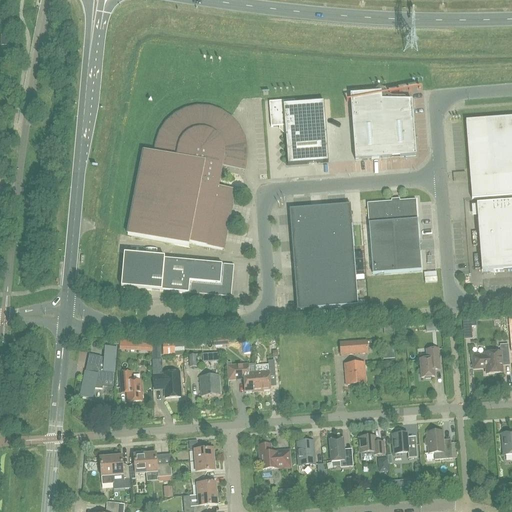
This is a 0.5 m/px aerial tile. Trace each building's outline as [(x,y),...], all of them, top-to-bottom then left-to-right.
[(381,93),(350,95),(355,161),(416,156),(412,101),(382,101),(381,93)] [(294,100),(269,102),(271,127),(285,126),(288,166),(328,163),(324,102),(294,104),(294,100)] [(156,144),(155,153),(144,151),(127,235),(189,247),(189,244),(222,250),(234,190),(217,187),(223,157),(246,162),(246,161),(245,161),(246,150),(246,149),(244,138),(239,127),(231,117),(230,118),(221,112),(221,111),(209,107),(209,108),(198,107),(197,107),(186,109),(175,114),(166,122),(166,123),(160,132),(156,144)] [(511,196),(511,117),(466,121),(472,200),(511,196)] [(416,200),(367,204),(372,274),(421,271),(416,200)] [(481,271),(511,268),(511,202),(476,205),(481,271)] [(290,217),(296,304),(297,304),(297,306),(299,306),(299,308),(302,308),(302,310),(304,310),(358,306),(351,212),(350,210),(348,210),(348,208),(346,208),(345,206),(343,206),(296,209),(294,210),(294,212),(292,212),(292,214),(290,215),(290,217)] [(234,266),(164,260),(164,258),(124,254),(121,288),(231,298),(234,266)] [(472,337),(471,327),(471,324),(463,325),(464,337),(472,337)] [(437,334),(438,344),(446,343),(445,334),(437,334)] [(138,341),(120,340),(120,349),(137,350),(138,341)] [(340,356),(367,354),(366,341),(339,343),(340,356)] [(173,342),(163,343),(164,355),(174,355),(173,342)] [(472,357),(473,369),(486,368),(486,374),(502,373),(501,363),(509,363),(508,345),(500,345),(500,352),(485,354),(485,356),(472,357)] [(114,380),(117,348),(106,348),(104,363),(99,363),(101,357),(89,355),(87,365),(98,366),(96,375),(87,372),(86,376),(84,376),(80,396),(92,399),(94,389),(102,389),(103,379),(114,380)] [(427,360),(420,360),(421,378),(424,378),(425,379),(431,379),(432,378),(434,377),(434,371),(440,371),(438,350),(426,351),(427,360)] [(269,372),(256,373),(258,393),(263,392),(263,391),(270,390),(269,377),(275,377),(274,361),(268,362),(269,372)] [(346,386),(365,384),(363,363),(344,365),(346,386)] [(228,381),(235,380),(243,380),(244,392),(252,392),(252,393),(258,393),(256,373),(248,374),(248,367),(243,368),(243,365),(234,366),(227,367),(228,381)] [(130,373),(119,374),(120,389),(127,388),(128,402),(142,401),(140,381),(131,382),(130,373)] [(154,376),(155,390),(165,389),(165,399),(181,398),(179,373),(164,374),(164,375),(154,376)] [(202,397),(208,396),(220,395),(219,376),(200,378),(202,397)] [(442,432),(427,433),(427,439),(426,439),(425,441),(425,446),(427,447),(428,447),(429,454),(434,454),(434,461),(452,459),(451,444),(445,444),(443,443),(442,432)] [(503,456),(511,455),(511,433),(502,434),(503,456)] [(407,435),(392,436),(393,454),(408,453),(408,459),(417,458),(416,444),(410,445),(410,442),(410,440),(407,440),(407,435)] [(373,459),(373,456),(384,455),(383,443),(375,443),(375,437),(359,438),(360,454),(361,460),(363,462),(371,461),(373,459)] [(331,439),(330,441),(331,462),(340,462),(340,468),(353,467),(352,454),(344,454),(343,440),(337,440),(336,438),(331,439)] [(313,442),(297,443),(299,467),(315,466),(313,442)] [(271,470),(286,469),(291,468),(290,450),(277,451),(277,453),(271,454),(270,445),(259,446),(261,471),(262,470),(262,472),(261,472),(262,478),(272,478),(272,472),(271,472),(271,470)] [(208,461),(214,461),(213,450),(194,451),(195,462),(208,461)] [(145,455),(146,474),(157,473),(157,478),(163,477),(162,465),(157,465),(156,454),(145,455)] [(146,474),(145,455),(134,456),(134,467),(129,467),(130,480),(136,479),(135,475),(146,474)] [(122,457),(111,458),(113,484),(112,476),(123,475),(123,480),(130,480),(129,467),(123,468),(122,457)] [(113,484),(111,458),(100,458),(102,485),(113,484)] [(388,472),(387,460),(378,460),(379,473),(388,472)] [(215,472),(214,461),(208,461),(195,462),(196,473),(191,473),(191,479),(204,479),(203,473),(215,472)] [(163,477),(172,477),(171,464),(162,465),(163,477)] [(204,484),(204,479),(191,479),(192,486),(197,485),(198,496),(208,495),(216,495),(215,484),(204,484)] [(193,511),(206,511),(206,507),(217,506),(216,495),(208,495),(198,496),(198,507),(193,507),(193,511)] [(107,503),(106,511),(117,511),(118,511),(119,504),(107,503)]
